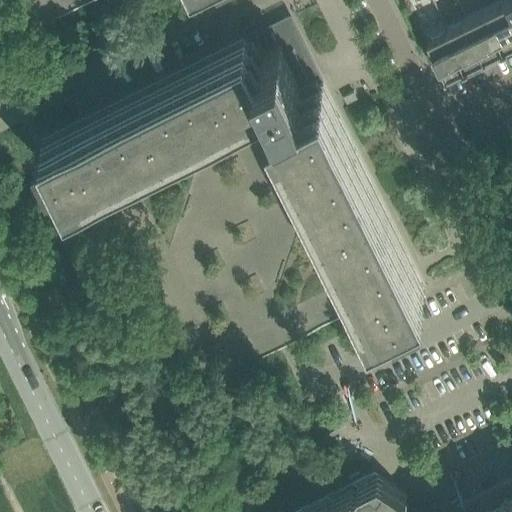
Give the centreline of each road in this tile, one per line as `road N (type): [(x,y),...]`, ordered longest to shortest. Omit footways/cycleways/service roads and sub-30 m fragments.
road 1 (residential): [(338,389),(333,380),(499,295),(426,144),(436,122),(511,85)]
road 2 (residential): [(0,115),(256,0)]
road 3 (secondary): [(92,511),(0,329)]
